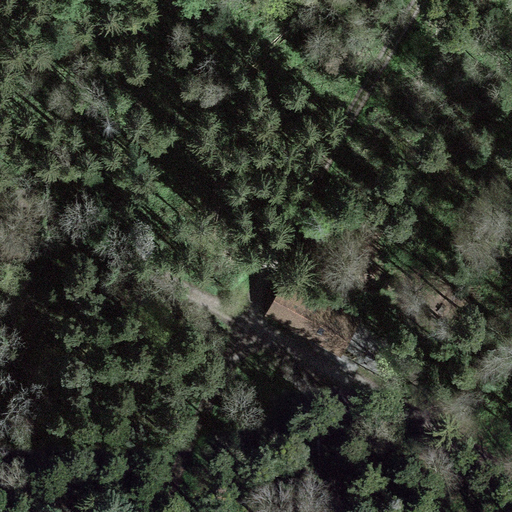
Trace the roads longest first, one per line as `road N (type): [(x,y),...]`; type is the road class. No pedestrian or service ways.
road 1 (track): [(0,169),(511,472)]
road 2 (track): [(425,0),(251,321),(185,511)]
